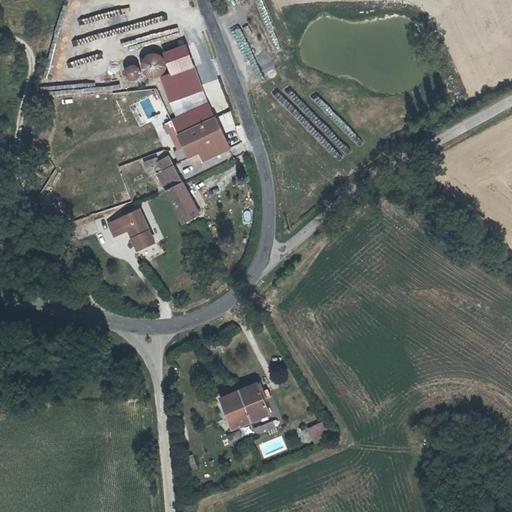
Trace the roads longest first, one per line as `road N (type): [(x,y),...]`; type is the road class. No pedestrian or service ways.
road 1 (unclassified): [(263,265),(365,184),(511,104)]
road 2 (track): [(107,320),(39,222),(29,193),(32,95),(44,52)]
road 3 (tertiary): [(202,0),(266,184),(263,265)]
road 4 (unclassified): [(151,329),(167,511)]
road 5 (tertiary): [(151,329),(0,297)]
road 6 (tertiary): [(263,265),(210,314),(151,329)]
